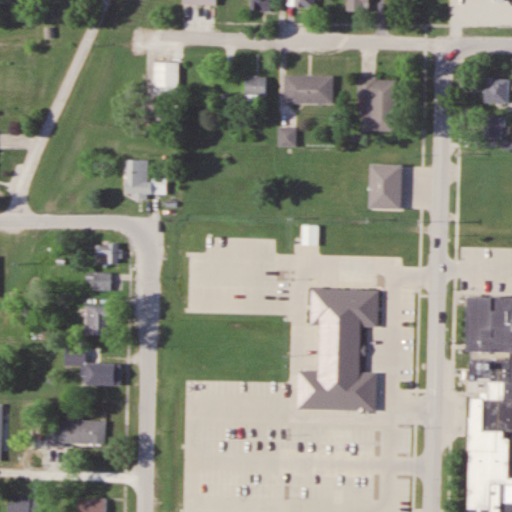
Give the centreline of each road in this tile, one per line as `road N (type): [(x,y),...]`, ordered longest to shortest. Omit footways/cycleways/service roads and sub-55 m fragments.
road 1 (residential): [(430,511),(442,47)]
road 2 (residential): [(511,47),(169,42)]
road 3 (residential): [(0,270),(35,147),(101,3)]
road 4 (residential): [(143,511),(147,278)]
road 5 (residential): [(147,278),(143,230),(136,227),(0,224)]
